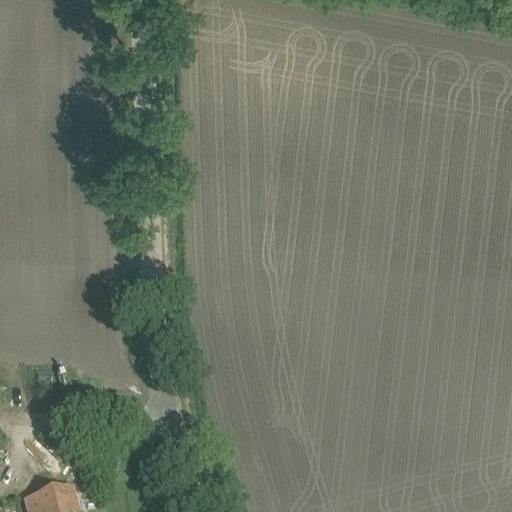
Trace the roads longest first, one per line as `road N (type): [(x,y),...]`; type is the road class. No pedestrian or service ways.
road 1 (tertiary): [(199,511),(171,421),(151,306),(139,0)]
road 2 (track): [(0,421),(171,421)]
